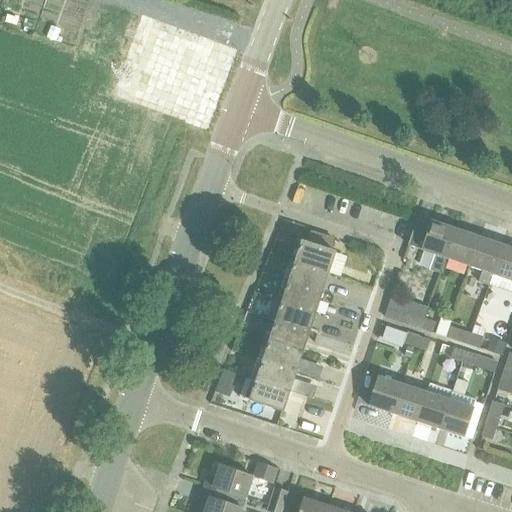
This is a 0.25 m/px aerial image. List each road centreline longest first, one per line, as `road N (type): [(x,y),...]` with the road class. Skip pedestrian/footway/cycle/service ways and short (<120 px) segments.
road 1 (residential): [(326,459),(397,250),(211,183)]
road 2 (residential): [(511,203),(241,108)]
road 3 (tertiary): [(134,398),(211,183)]
road 4 (residential): [(326,459),(134,398)]
road 5 (track): [(263,50),(120,0)]
